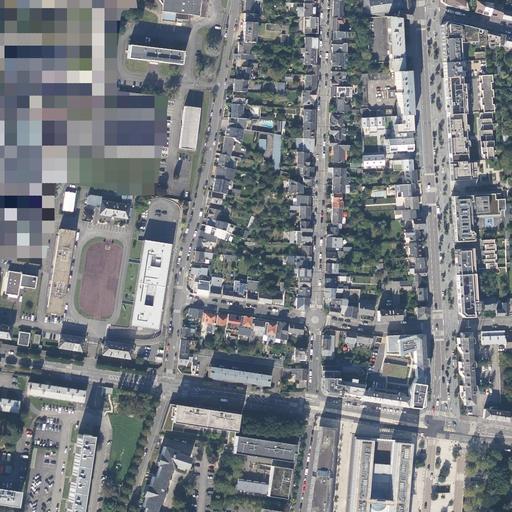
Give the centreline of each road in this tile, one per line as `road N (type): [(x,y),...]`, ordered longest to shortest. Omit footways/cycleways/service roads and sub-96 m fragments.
road 1 (residential): [(327,0),(315,319)]
road 2 (primary): [(419,8),(438,324)]
road 3 (residential): [(178,298),(235,0)]
road 4 (primary): [(167,389),(310,411)]
road 5 (primary): [(311,402),(168,381)]
road 6 (residential): [(315,319),(178,298)]
road 7 (residential): [(125,511),(167,389)]
road 8 (primary): [(43,364),(167,389)]
road 9 (primary): [(168,381),(43,364)]
road 10 (primary): [(435,421),(311,402)]
road 11 (primary): [(310,411),(433,431)]
road 12 (residential): [(315,319),(438,324)]
